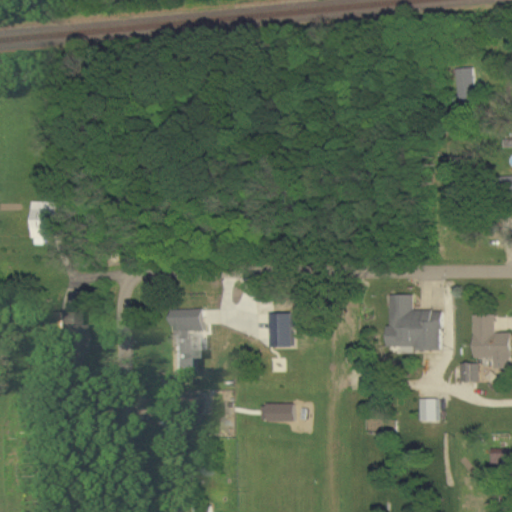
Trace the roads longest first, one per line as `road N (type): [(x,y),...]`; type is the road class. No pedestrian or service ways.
road 1 (residential): [(136,281),(511,273)]
road 2 (residential): [(126,511),(119,326),(136,281)]
